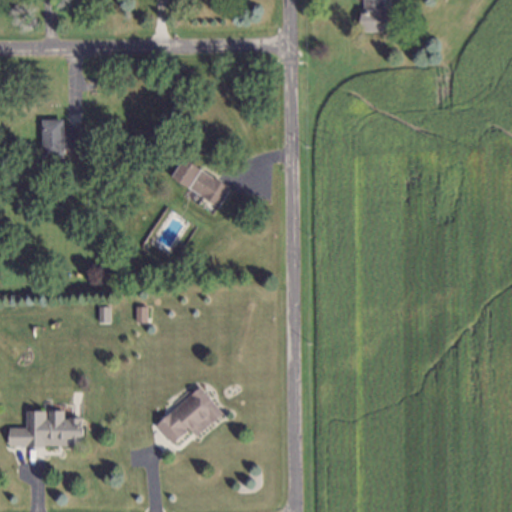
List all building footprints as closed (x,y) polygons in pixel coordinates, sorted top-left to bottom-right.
[(380,0),(379,32),(361,32),(362,0),(380,0)] [(59,162),(39,161),(41,124),(59,125),(59,131),(85,132),(84,149),(60,149),(59,162)] [(215,209),(171,178),(181,163),(226,193),(215,209)] [(95,304),(106,304),(106,320),(95,320),(95,304)] [(132,304),(143,304),(143,319),(132,319),(132,304)] [(156,423),(174,409),(175,410),(192,396),(190,394),(198,387),(220,412),(212,419),(212,418),(194,433),(187,423),(181,428),(183,430),(170,441),(156,423)] [(24,412),(43,412),(42,419),(48,419),(48,412),(60,412),(60,420),(78,419),(78,427),(79,428),(77,443),(68,443),(68,440),(42,440),(42,446),(24,446),(24,412)]
